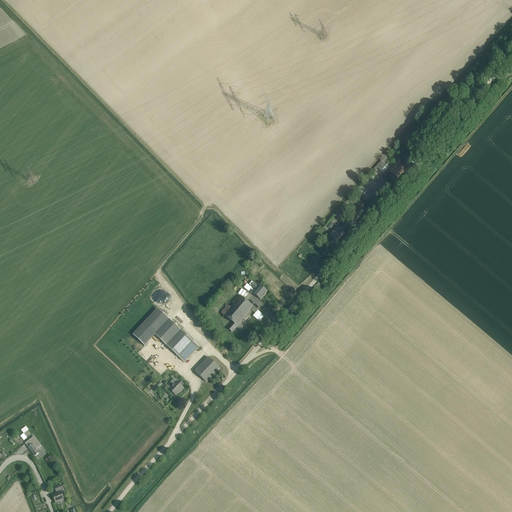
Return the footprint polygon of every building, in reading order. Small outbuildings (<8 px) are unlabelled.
[(381,172),(387,165),(382,160),(373,169),(375,171),(378,168),(381,172)] [(397,178),(403,172),(401,169),(403,167),(397,161),(389,170),(397,178)] [(364,206),(361,203),(359,206),(358,205),(354,210),(356,211),(353,214),(357,218),(363,211),(361,209),(364,206)] [(342,217),(346,212),(341,208),(337,213),(342,217)] [(336,243),(342,236),(339,234),(342,231),(338,228),(336,226),(328,236),(336,243)] [(257,289),(256,288),(257,286),(252,281),(250,283),(251,284),(250,285),(256,290),(253,294),(260,300),(267,291),(260,285),(257,289)] [(232,332),(253,306),(240,296),(231,307),(228,304),(221,312),(233,322),(228,329),(232,332)] [(145,346),(155,335),(169,320),(169,319),(157,308),(133,335),(145,346)] [(155,335),(166,346),(180,331),(169,320),(155,335)] [(166,346),(178,357),(192,342),(180,331),(166,346)] [(198,347),(194,344),(192,342),(178,357),(184,362),(198,347)] [(206,382),(220,368),(208,357),(194,371),(206,382)] [(169,389),(172,392),(175,395),(180,391),(184,388),(180,385),(176,381),(174,379),(170,382),(173,385),(169,389)] [(34,456),(38,453),(39,453),(36,449),(41,446),(34,436),(25,443),(28,447),(34,456)] [(64,492),(63,489),(61,485),(54,488),(56,491),(57,493),(52,495),(55,502),(59,501),(60,502),(64,500),(61,493),(64,492)]
